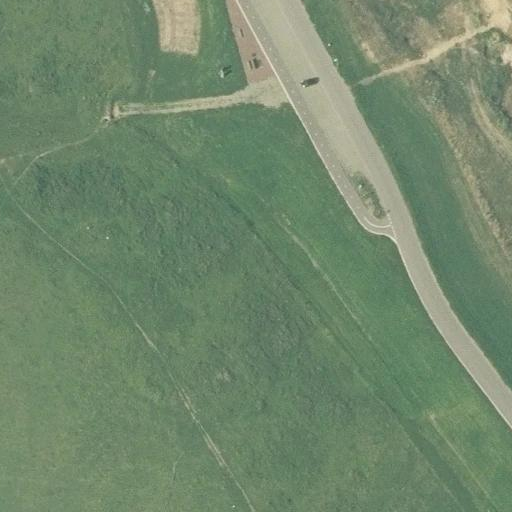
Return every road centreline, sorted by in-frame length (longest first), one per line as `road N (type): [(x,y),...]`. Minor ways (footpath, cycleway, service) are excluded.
road 1 (unknown): [(511,235),(484,157),(406,109),(379,68),(362,0)]
road 2 (unclassified): [(286,0),(404,227)]
road 3 (unclassified): [(511,419),(435,312),(404,227)]
road 4 (track): [(110,119),(290,86)]
